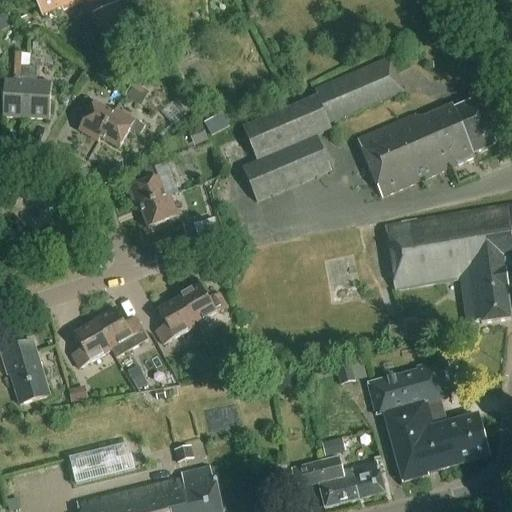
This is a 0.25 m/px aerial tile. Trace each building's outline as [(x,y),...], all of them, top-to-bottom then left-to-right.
[(33,0),(42,19),(61,10),(62,13),(92,0),(33,0)] [(92,15),(111,55),(138,43),(120,3),(92,15)] [(171,63),(165,45),(147,52),(153,69),(171,63)] [(27,121),(29,70),(30,55),(16,54),(14,84),(5,83),(3,120),(27,121)] [(331,133),(329,128),(404,96),(389,61),(314,93),(316,99),(242,130),(257,165),(242,172),(257,207),(332,174),(317,140),(331,133)] [(37,70),(29,70),(27,121),(49,122),(51,86),(36,85),(37,70)] [(148,93),(134,86),(126,100),(140,108),(148,93)] [(126,95),(114,88),(108,99),(120,105),(126,95)] [(99,146),(102,141),(116,118),(113,117),(86,100),(81,109),(91,114),(79,133),(99,146)] [(416,118),(358,143),(382,200),(475,161),(473,156),(496,147),(477,102),(454,112),(452,107),(425,119),(416,119),(416,118)] [(116,118),(102,141),(119,152),(131,133),(140,138),(145,129),(136,124),(116,112),(113,117),(116,118)] [(222,115),(204,124),(211,137),(229,128),(222,115)] [(193,145),(207,140),(201,124),(188,129),(193,145)] [(137,214),(141,212),(166,202),(165,200),(154,170),(145,174),(149,184),(128,192),(137,214)] [(165,200),(166,202),(141,212),(148,232),(170,224),(173,233),(182,230),(171,199),(165,200)] [(511,208),(385,228),(395,293),(460,283),(467,327),(482,324),(482,327),(511,322),(504,272),(511,271),(510,265),(511,264),(511,208)] [(179,301),(195,329),(227,310),(218,296),(208,302),(199,287),(178,300),(179,301)] [(164,348),(195,329),(179,301),(158,314),(167,328),(156,334),(164,348)] [(143,334),(134,320),(124,326),(115,311),(93,324),(94,326),(111,353),(112,353),(112,354),(116,361),(126,355),(121,347),(143,334)] [(431,318),(388,324),(388,330),(390,344),(434,338),(432,324),(431,318)] [(112,353),(111,353),(94,326),(73,338),(82,353),(72,359),(80,373),(112,354),(112,353)] [(32,344),(0,354),(5,371),(8,370),(20,409),(49,400),(32,344)] [(156,345),(144,351),(153,366),(164,360),(156,345)] [(231,361),(232,378),(246,377),(244,360),(231,361)] [(350,362),(334,366),(337,377),(340,388),(356,384),(350,362)] [(428,477),(443,472),(436,446),(450,442),(447,428),(438,393),(446,391),(439,365),(417,371),(418,374),(368,387),(377,419),(384,416),(403,485),(428,478),(428,477)] [(138,368),(129,373),(139,391),(148,386),(138,368)] [(298,373),(276,376),(279,394),(301,391),(298,373)] [(88,403),(84,388),(69,392),(73,407),(88,403)] [(436,446),(443,472),(489,460),(478,419),(447,428),(450,442),(436,446)] [(342,442),(323,448),(326,459),(345,454),(342,442)] [(191,448),(176,452),(179,465),(194,461),(191,448)] [(338,462),(320,466),(325,484),(342,480),(344,487),(354,485),(359,503),(384,497),(376,466),(341,475),(338,462)] [(320,466),(291,473),(295,493),(319,487),(325,511),(359,503),(354,485),(344,487),(342,480),(325,484),(320,466)] [(182,480),(77,506),(78,511),(220,511),(210,470),(182,477),(182,480)] [(18,501),(8,503),(9,511),(15,511),(20,511),(18,501)]
